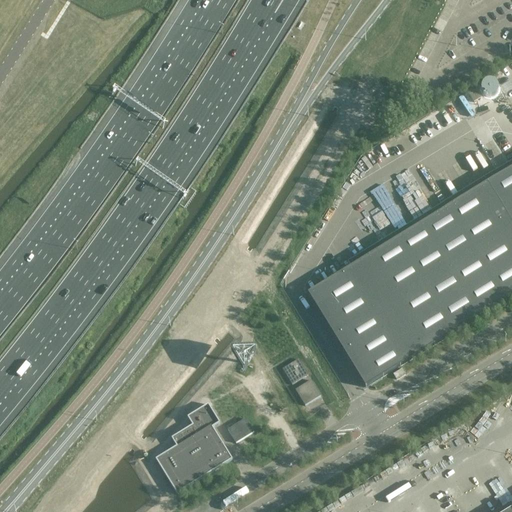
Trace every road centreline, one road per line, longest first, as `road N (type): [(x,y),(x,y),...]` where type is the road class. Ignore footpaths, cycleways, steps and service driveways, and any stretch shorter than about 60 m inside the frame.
road 1 (motorway): [(0,384),(110,248),(268,9)]
road 2 (tertiary): [(68,437),(192,279),(299,109)]
road 3 (motorway): [(213,0),(153,98),(0,306)]
road 4 (unclassified): [(367,412),(205,511)]
road 5 (unclassified): [(511,323),(367,412)]
road 6 (unclassified): [(380,433),(511,352)]
road 7 (unclassified): [(253,511),(380,433)]
road 8 (tertiary): [(299,109),(387,0)]
road 9 (tertiary): [(357,0),(299,109)]
